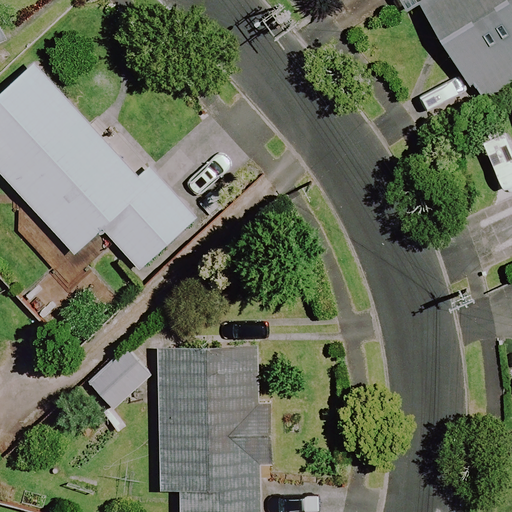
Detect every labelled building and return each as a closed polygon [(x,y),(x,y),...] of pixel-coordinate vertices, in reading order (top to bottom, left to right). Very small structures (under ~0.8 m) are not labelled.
[(511,0),(400,0),(409,13),(422,5),(484,102),(511,84),(511,0)] [(0,44),(10,39),(0,18),(0,44)] [(111,145),(37,64),(0,97),(0,169),(77,254),(104,230),(141,270),(197,220),(121,136),(111,145)] [(265,511),(268,350),(164,348),(161,490),(184,491),(183,511),(265,511)] [(94,383),(118,408),(152,376),(128,351),(94,383)]
